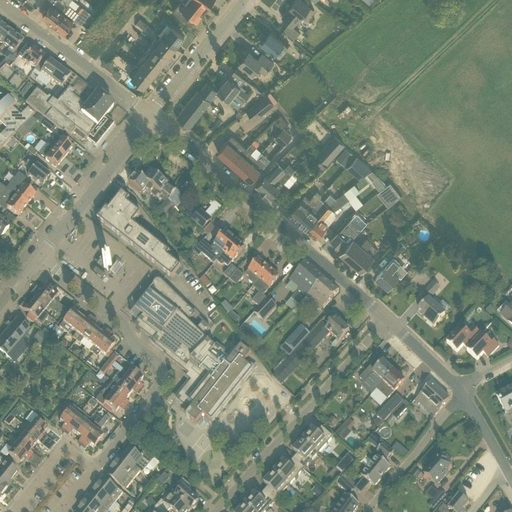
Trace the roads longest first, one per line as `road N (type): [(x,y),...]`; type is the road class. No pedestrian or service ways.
road 1 (residential): [(388,320),(149,115)]
road 2 (residential): [(39,257),(123,324),(163,374),(95,472)]
road 3 (residential): [(216,511),(388,320)]
road 4 (residential): [(149,115),(0,2)]
road 5 (residential): [(39,257),(149,115)]
road 6 (track): [(495,0),(371,117)]
road 7 (residential): [(370,511),(462,391)]
road 8 (residential): [(149,115),(243,0)]
road 9 (residential): [(95,472),(64,447),(12,511)]
